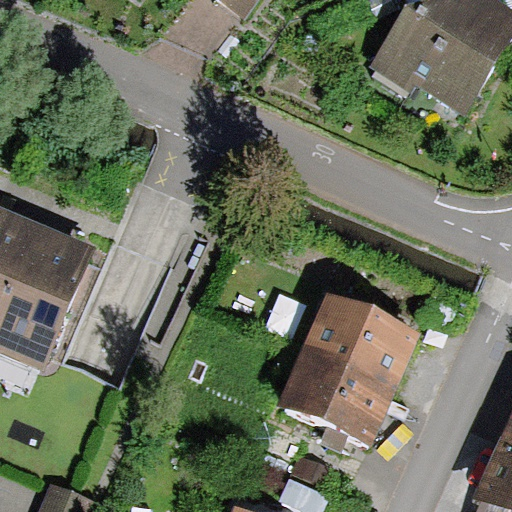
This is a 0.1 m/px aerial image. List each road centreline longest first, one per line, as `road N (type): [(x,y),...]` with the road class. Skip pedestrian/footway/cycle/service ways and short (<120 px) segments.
road 1 (residential): [(0,25),(511,245)]
road 2 (residential): [(408,511),(511,288)]
